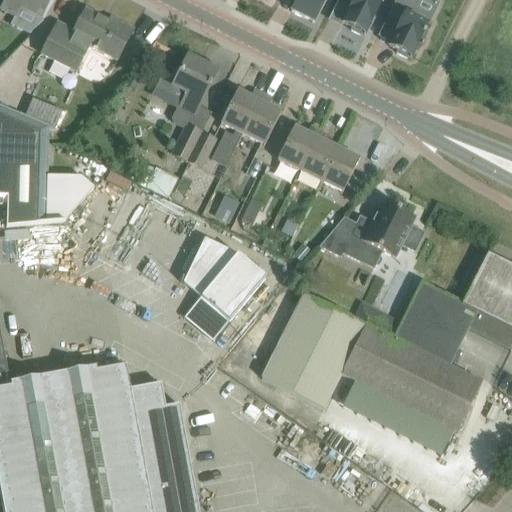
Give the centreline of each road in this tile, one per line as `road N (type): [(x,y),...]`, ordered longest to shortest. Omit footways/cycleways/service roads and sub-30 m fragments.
road 1 (unknown): [(0,277),(127,330),(338,511)]
road 2 (secondary): [(483,153),(175,0)]
